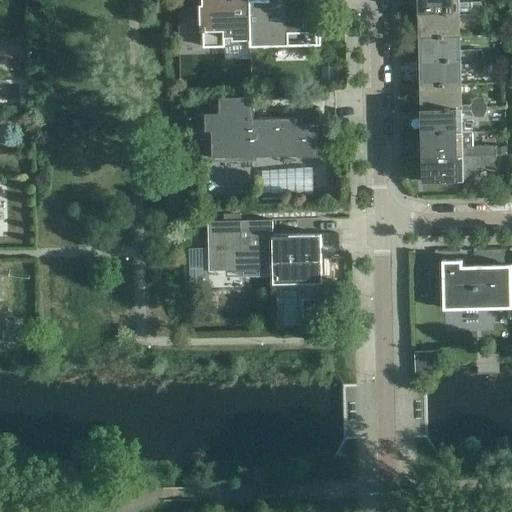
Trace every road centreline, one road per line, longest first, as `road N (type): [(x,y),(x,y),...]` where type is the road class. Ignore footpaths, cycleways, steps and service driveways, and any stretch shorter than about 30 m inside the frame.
road 1 (residential): [(382,218),(377,0)]
road 2 (residential): [(382,218),(511,215)]
